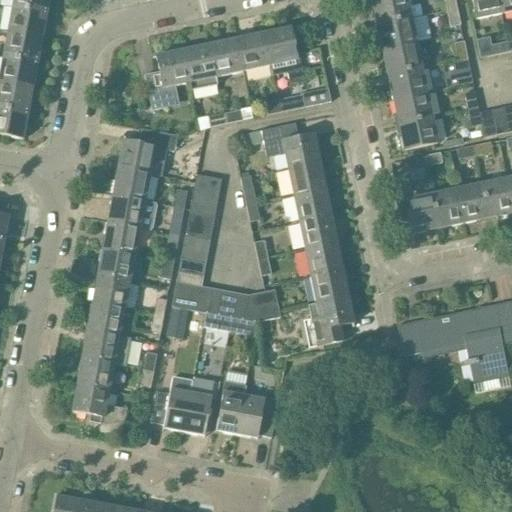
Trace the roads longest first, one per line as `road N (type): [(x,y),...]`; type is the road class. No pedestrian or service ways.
road 1 (residential): [(511,256),(419,276),(393,269),(379,253),(328,0)]
road 2 (residential): [(60,177),(85,52),(96,35),(227,0)]
road 3 (residential): [(11,443),(60,177)]
road 4 (residential): [(252,511),(241,490),(11,443)]
